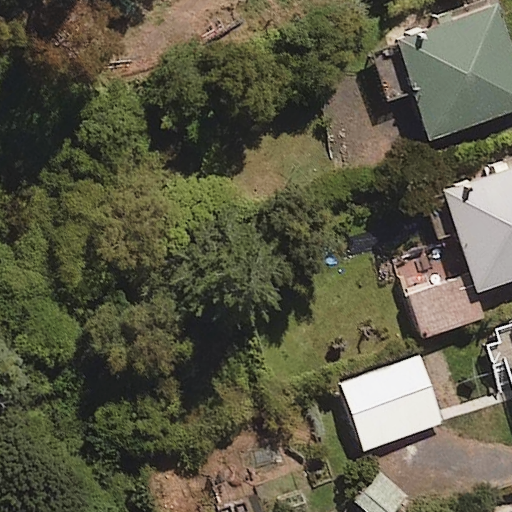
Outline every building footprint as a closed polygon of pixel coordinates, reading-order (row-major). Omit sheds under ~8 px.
[(511,115),(511,45),(500,6),(395,37),(426,141),(511,115)] [(511,279),(511,168),(444,191),(477,291),(511,279)] [(481,319),(468,274),(407,292),(420,337),(481,319)] [(442,423),(421,355),(339,381),(360,448),(442,423)] [(397,511),(408,501),(379,475),(356,500),(369,511),(397,511)]
